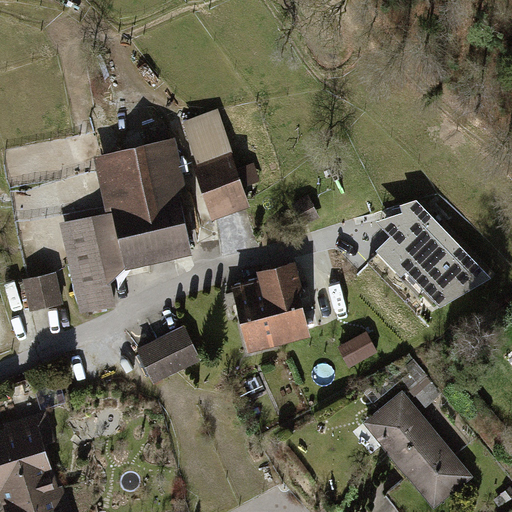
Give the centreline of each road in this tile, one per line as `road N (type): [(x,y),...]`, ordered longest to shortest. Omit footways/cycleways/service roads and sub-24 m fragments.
road 1 (residential): [(250,261),(0,371)]
road 2 (track): [(511,162),(351,0)]
road 3 (track): [(62,0),(117,44),(172,114)]
